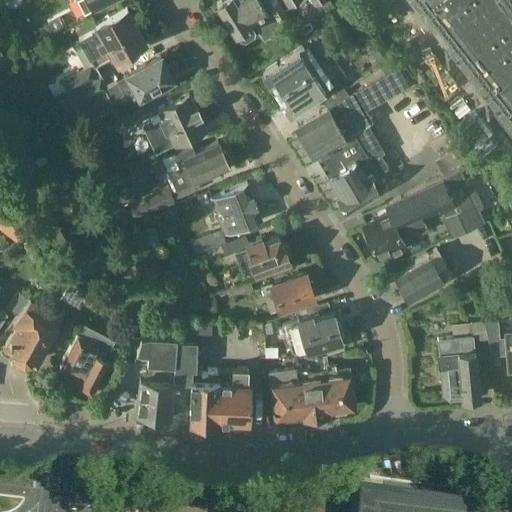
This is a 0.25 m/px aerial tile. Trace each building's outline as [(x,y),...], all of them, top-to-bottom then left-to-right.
[(88,0),(92,8),(108,0),(88,0)] [(268,10),(266,11),(259,0),(218,0),(216,1),(235,33),(237,32),(241,38),(252,30),(249,24),(253,22),(257,29),(273,18),(268,10)] [(318,19),(323,28),(333,22),(320,1),(321,0),(320,0),(311,0),(314,5),(311,7),(318,19)] [(446,0),(511,85),(511,15),(500,0),(446,0)] [(511,0),(500,0),(511,15),(511,0)] [(353,11),(371,34),(384,23),(367,1),(353,11)] [(79,35),(94,65),(113,55),(113,56),(145,39),(145,38),(149,36),(141,22),(137,24),(126,5),(95,23),(96,26),(79,35)] [(300,41),(293,30),(285,36),(291,46),(300,41)] [(384,74),(397,66),(377,31),(363,39),(384,74)] [(0,47),(0,64),(16,56),(9,43),(0,47)] [(275,92),(319,64),(310,51),(307,53),(303,45),(262,71),(275,92)] [(107,88),(101,77),(69,95),(85,124),(113,108),(110,102),(129,92),(134,100),(139,97),(155,89),(168,81),(173,78),(172,76),(174,73),(170,66),(167,66),(161,55),(126,74),(126,75),(116,81),(117,82),(107,88)] [(328,77),(319,64),(275,92),(289,113),(319,93),(332,85),(328,77)] [(100,76),(94,65),(62,82),(69,95),(101,77),(100,76)] [(346,210),(378,191),(377,188),(385,184),(379,173),(388,168),(380,154),(383,152),(366,124),(373,120),(366,108),(407,84),(397,66),(384,74),(349,94),(327,107),(296,125),(314,156),(316,155),(339,194),(337,195),(346,210)] [(160,97),(173,90),(168,81),(155,89),(160,97)] [(319,93),(323,100),(337,92),(332,85),(319,93)] [(345,88),(337,92),(323,100),(327,107),(349,94),(345,88)] [(161,114),(152,118),(142,123),(155,152),(174,143),(205,128),(189,93),(158,108),(161,114)] [(145,103),(130,111),(135,121),(150,113),(145,103)] [(192,145),(173,154),(164,158),(169,170),(166,171),(174,188),(186,183),(194,180),(194,181),(229,165),(217,141),(195,151),(192,145)] [(0,194),(12,185),(0,170),(0,194)] [(441,219),(442,218),(451,237),(482,222),(458,170),(441,178),(426,185),(441,219)] [(211,198),(217,215),(254,200),(247,182),(220,193),(220,194),(211,198)] [(441,219),(426,185),(385,203),(390,213),(363,225),(364,229),(362,231),(366,239),(370,239),(377,257),(405,244),(402,239),(404,235),(441,219)] [(167,186),(129,204),(136,219),(175,201),(167,186)] [(254,200),(217,215),(224,232),(235,229),(261,218),(254,200)] [(0,201),(0,229),(17,243),(31,226),(0,201)] [(49,224),(38,229),(47,249),(63,242),(57,228),(52,231),(49,224)] [(214,245),(209,232),(190,239),(196,252),(214,245)] [(246,246),(234,251),(243,274),(255,270),(255,271),(288,258),(282,242),(281,242),(278,233),(262,239),(261,236),(245,242),(246,245),(245,245),(246,246)] [(442,279),(450,274),(436,248),(428,253),(427,252),(414,259),(416,263),(396,275),(409,299),(443,279),(442,279)] [(305,271),(262,285),(265,295),(274,293),(278,308),(313,296),(312,293),(316,292),(312,282),(309,283),(305,271)] [(77,309),(92,281),(77,273),(68,280),(58,299),(77,309)] [(61,316),(29,298),(12,320),(17,323),(5,344),(35,361),(61,316)] [(153,312),(159,327),(178,319),(172,304),(153,312)] [(341,323),(335,320),(332,311),(311,317),(309,314),(298,317),(298,318),(282,323),(291,351),(307,347),(307,348),(324,343),(327,353),(342,348),(339,339),(341,338),(344,332),(341,323)] [(506,371),(511,370),(511,316),(510,317),(511,331),(504,331),(504,337),(503,337),(505,355),(506,371)] [(488,338),(500,337),(498,318),(484,320),(487,336),(488,338)] [(114,338),(101,331),(84,323),(79,333),(77,331),(59,365),(74,373),(73,374),(78,377),(77,380),(93,388),(108,357),(106,355),(114,338)] [(177,326),(169,413),(190,418),(190,419),(217,419),(216,419),(221,419),(219,368),(195,367),(196,339),(211,339),(211,325),(201,325),(197,325),(197,324),(177,323),(177,326)] [(461,397),(478,395),(474,350),(473,350),(472,335),(470,335),(469,323),(452,325),(453,336),(437,338),(438,352),(439,373),(441,373),(442,392),(448,396),(461,395),(461,397)] [(169,413),(177,326),(167,325),(166,335),(150,334),(140,336),(133,361),(146,362),(145,376),(140,376),(136,410),(169,414),(169,413)] [(323,375),(328,409),(354,406),(351,386),(354,385),(352,377),(349,376),(349,371),(336,373),(334,362),(326,363),(327,374),(323,375)] [(328,409),(323,375),(310,376),(309,365),(300,367),(302,377),(296,378),(301,413),(301,415),(328,412),(328,409)] [(231,369),(219,368),(221,419),(235,417),(244,417),(244,418),(245,418),(245,420),(248,420),(249,380),(247,380),(247,367),(231,366),(231,369)] [(301,413),(296,378),(291,379),(290,368),(268,371),(270,387),(267,389),(268,396),(272,397),(274,417),(301,413)] [(0,511),(249,511),(98,495),(23,494),(0,493),(0,511)] [(478,511),(396,502),(394,511),(478,511)]
